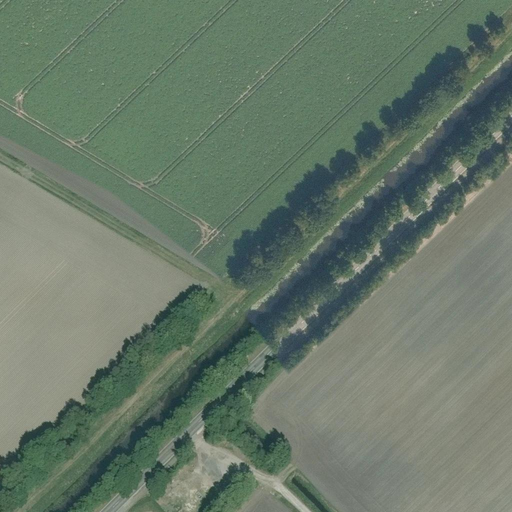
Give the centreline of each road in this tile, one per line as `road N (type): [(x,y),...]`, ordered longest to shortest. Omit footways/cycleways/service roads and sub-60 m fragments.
road 1 (tertiary): [(108,511),(511,115)]
road 2 (track): [(186,436),(287,493),(305,511)]
